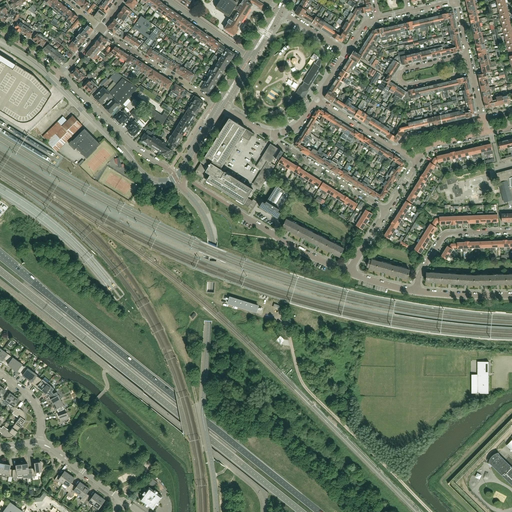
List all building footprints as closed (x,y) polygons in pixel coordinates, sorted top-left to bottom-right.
[(21,6),(17,0),(11,0),(12,1),(11,1),(11,2),(12,3),(10,5),(12,7),(13,10),(15,12),(17,11),(16,8),(19,6),(19,7),(21,6)] [(54,8),(59,2),(56,0),(52,0),(49,4),(54,8)] [(91,5),(89,3),(87,1),(88,0),(85,0),(80,6),(84,10),(87,11),(91,5)] [(113,4),(106,0),(105,0),(104,1),(101,0),(98,0),(98,1),(102,3),(110,9),(113,4)] [(146,5),(138,0),(129,0),(126,4),(140,13),(141,11),(146,5)] [(151,7),(156,0),(148,0),(146,5),(141,11),(143,13),(144,11),(145,12),(149,6),(151,7)] [(156,10),(161,3),(157,0),(156,0),(151,7),(150,9),(155,12),(156,10)] [(188,0),(185,5),(190,9),(195,2),(192,0),(188,0)] [(250,8),(252,4),(253,5),(253,4),(261,9),(264,5),(256,0),(237,0),(239,0),(238,2),(234,8),(237,10),(230,19),(229,19),(227,22),(228,23),(225,29),(226,30),(225,30),(228,32),(228,31),(235,35),(238,29),(250,8)] [(311,2),(312,0),(302,0),(303,0),(303,1),(310,5),(316,8),(318,9),(320,5),(318,4),(317,6),(311,2)] [(110,9),(102,3),(98,1),(97,3),(101,6),(99,8),(106,13),(110,9)] [(310,5),(303,1),(302,2),(299,1),(297,4),(300,5),(299,6),(307,11),(310,5)] [(59,12),(64,6),(59,2),(54,8),(52,10),(57,14),(58,12),(59,12)] [(358,17),(360,13),(361,13),(364,13),(363,8),(359,9),(358,6),(358,4),(356,5),(352,2),(351,3),(350,6),(353,8),(351,12),(358,17)] [(161,15),(166,7),(161,3),(156,10),(159,12),(159,13),(161,15)] [(8,10),(7,9),(9,8),(7,4),(5,5),(4,6),(3,6),(2,6),(2,7),(1,7),(1,8),(0,8),(0,13),(8,14),(8,10)] [(306,19),(309,14),(310,14),(310,12),(313,8),(316,8),(310,5),(307,11),(305,14),(301,11),(299,15),(303,18),(303,17),(306,19)] [(372,12),(371,7),(371,6),(366,7),(366,5),(363,6),(363,5),(358,6),(359,9),(363,8),(364,13),(367,12),(368,12),(368,13),(372,12)] [(63,16),(68,9),(64,6),(59,12),(63,16)] [(307,11),(299,6),(295,13),(299,15),(301,11),(305,14),(307,11)] [(507,12),(506,6),(498,8),(500,14),(507,12)] [(133,13),(125,7),(121,11),(129,17),(130,15),(131,15),(133,13)] [(166,17),(171,10),(166,7),(161,15),(163,16),(163,15),(166,17)] [(68,19),(73,13),(68,9),(63,16),(68,19)] [(106,14),(100,9),(97,13),(103,18),(106,14)] [(358,17),(351,12),(346,9),(345,11),(348,13),(350,14),(348,17),(355,22),(358,17)] [(170,21),(176,13),(171,10),(166,17),(169,19),(168,20),(170,21)] [(118,15),(126,22),(128,20),(130,18),(129,17),(121,11),(118,15)] [(450,21),(449,18),(454,17),(453,11),(449,12),(449,13),(448,14),(448,13),(445,14),(447,21),(448,21),(449,21),(450,21)] [(103,18),(97,13),(95,12),(94,14),(96,15),(94,17),(100,22),(103,18)] [(311,23),(315,15),(313,14),(312,15),(311,14),(312,13),(310,12),(310,14),(309,14),(306,19),(311,23)] [(331,22),(329,21),(330,20),(329,20),(331,17),(333,14),(331,12),(329,15),(327,18),(320,29),(321,29),(325,32),(330,25),(329,25),(331,22)] [(509,18),(507,12),(500,14),(501,20),(509,18)] [(8,17),(10,17),(11,17),(13,18),(12,19),(16,22),(18,18),(17,15),(15,17),(10,14),(8,14),(0,13),(0,19),(4,22),(8,17)] [(71,26),(73,23),(78,17),(73,13),(68,19),(66,22),(71,26)] [(176,24),(181,17),(176,13),(170,21),(172,23),(173,22),(176,24)] [(317,16),(315,15),(311,23),(312,24),(315,26),(320,19),(318,18),(321,14),(319,13),(317,16)] [(445,14),(442,15),(438,16),(439,24),(440,24),(445,23),(445,22),(447,21),(445,14)] [(126,22),(118,15),(114,20),(121,26),(124,28),(128,31),(129,29),(124,25),(126,23),(126,22)] [(143,35),(151,24),(141,16),(133,28),(136,30),(143,35)] [(19,32),(25,24),(25,23),(26,22),(19,17),(16,23),(13,28),(17,30),(19,32)] [(178,31),(186,20),(185,20),(181,17),(176,24),(175,25),(178,27),(176,29),(178,31)] [(321,20),(320,19),(315,26),(320,29),(327,18),(326,17),(323,21),(321,20)] [(348,17),(345,21),(346,22),(352,26),(355,22),(348,17)] [(510,25),(509,18),(501,20),(502,26),(510,25)] [(119,28),(121,26),(114,20),(111,24),(125,35),(126,34),(124,33),(125,32),(119,28)] [(480,27),(479,24),(487,22),(487,20),(471,23),(472,29),(480,27)] [(184,34),(185,33),(191,24),(187,21),(186,21),(179,31),(181,33),(181,32),(184,34)] [(29,28),(30,26),(31,25),(26,22),(25,23),(25,24),(19,32),(24,35),(29,28)] [(343,29),(344,30),(348,33),(348,32),(352,26),(346,22),(342,29),(343,29)] [(36,31),(40,26),(41,24),(39,23),(37,25),(35,24),(33,27),(30,26),(29,28),(24,35),(25,35),(25,36),(27,37),(29,38),(34,31),(34,30),(36,31)] [(333,32),(337,26),(336,26),(337,25),(335,23),(332,27),(330,25),(325,32),(332,36),(334,33),(333,32)] [(94,30),(86,24),(82,28),(90,35),(94,30)] [(125,35),(111,24),(108,29),(114,34),(116,32),(121,35),(120,37),(121,38),(125,35)] [(190,36),(196,28),(191,24),(185,33),(188,35),(188,34),(190,36)] [(511,31),(510,25),(502,26),(504,33),(511,31)] [(338,31),(336,29),(337,27),(336,27),(337,26),(333,32),(334,33),(332,36),(339,41),(340,38),(340,37),(342,34),(338,31)] [(167,34),(156,27),(148,38),(138,49),(146,54),(158,35),(163,39),(167,34)] [(90,35),(82,28),(81,29),(80,29),(77,32),(80,34),(86,39),(90,35)] [(196,38),(201,31),(196,28),(190,36),(192,37),(193,36),(196,38)] [(384,28),(383,29),(379,30),(380,34),(381,37),(383,37),(384,42),(387,41),(384,28)] [(344,40),(348,33),(344,30),(343,32),(339,29),(338,31),(342,34),(340,37),(340,38),(339,41),(342,42),(344,40)] [(200,42),(206,34),(201,31),(196,38),(199,40),(198,41),(200,42)] [(371,33),(369,36),(377,42),(378,42),(380,39),(380,38),(379,37),(377,35),(372,32),(371,33)] [(38,44),(42,36),(37,33),(33,40),(35,42),(37,43),(38,44)] [(128,43),(133,37),(128,33),(124,40),(128,43)] [(86,39),(80,34),(76,38),(82,44),(86,39)] [(206,45),(211,38),(210,38),(206,34),(200,42),(202,44),(203,43),(206,45)] [(43,47),(47,40),(42,36),(38,44),(40,45),(43,47)] [(108,41),(101,36),(98,41),(104,46),(108,41)] [(377,42),(369,36),(366,41),(373,45),(374,44),(375,44),(377,42)] [(79,48),(82,44),(76,38),(74,37),(70,41),(72,43),(79,48)] [(133,46),(138,39),(133,37),(128,43),(133,46)] [(487,37),(483,38),(475,40),(476,45),(484,43),(488,42),(487,37)] [(210,49),(216,41),(211,38),(210,38),(211,38),(206,45),(208,47),(210,49)] [(137,48),(143,43),(143,42),(141,40),(140,41),(138,39),(133,46),(137,48)] [(461,46),(459,39),(452,41),(453,44),(452,44),(452,46),(455,45),(456,47),(461,46)] [(104,46),(98,41),(94,45),(100,50),(104,46)] [(216,51),(221,45),(216,41),(210,49),(212,50),(213,49),(216,51)] [(376,47),(373,45),(366,41),(364,45),(370,50),(373,51),(376,47)] [(151,57),(155,51),(153,49),(156,43),(155,42),(147,54),(151,57)] [(79,48),(72,43),(69,47),(75,53),(79,48)] [(47,53),(52,48),(50,46),(51,45),(50,44),(49,45),(43,50),(47,53)] [(100,50),(94,45),(90,50),(97,55),(100,50)] [(234,54),(227,49),(224,47),(221,45),(217,51),(222,54),(231,60),(234,55),(234,54)] [(370,50),(364,45),(361,50),(367,54),(370,50)] [(432,58),(429,47),(427,48),(426,45),(424,46),(424,48),(427,59),(432,58)] [(462,51),(461,46),(456,47),(455,45),(452,46),(454,53),(457,52),(462,51)] [(116,56),(120,49),(115,46),(111,53),(110,52),(103,60),(104,61),(109,58),(113,54),(116,56)] [(449,49),(445,50),(446,54),(451,53),(451,54),(454,53),(452,46),(448,46),(449,49)] [(51,57),(57,51),(56,50),(55,50),(52,48),(47,53),(51,57)] [(156,60),(162,49),(160,48),(158,52),(155,51),(151,57),(156,60)] [(120,59),(125,52),(120,49),(116,56),(120,59)] [(160,62),(164,56),(165,54),(166,53),(164,51),(164,50),(162,49),(156,60),(160,62)] [(97,55),(90,50),(85,56),(87,57),(87,58),(89,60),(91,58),(93,59),(97,55)] [(367,55),(367,54),(361,50),(358,54),(361,57),(365,59),(367,55)] [(55,60),(60,54),(57,52),(58,51),(57,51),(51,57),(55,60)] [(173,51),(171,54),(164,65),(168,68),(173,61),(175,57),(173,55),(175,52),(173,51)] [(351,56),(359,61),(359,60),(361,57),(358,54),(354,51),(352,55),(351,56)] [(408,63),(406,55),(405,51),(402,51),(403,54),(403,56),(401,57),(400,57),(399,56),(398,56),(395,57),(393,60),(389,57),(388,60),(385,58),(383,60),(386,62),(398,69),(400,65),(402,64),(403,65),(408,64),(408,63)] [(125,62),(130,55),(125,52),(120,59),(125,62)] [(164,65),(171,54),(169,53),(168,54),(166,53),(165,54),(164,56),(160,62),(164,65)] [(0,110),(16,121),(17,121),(17,122),(18,122),(19,122),(20,122),(20,123),(21,123),(22,123),(23,123),(24,123),(25,123),(26,123),(26,122),(27,122),(28,122),(29,122),(29,121),(30,121),(31,121),(31,120),(32,120),(32,119),(33,119),(41,112),(51,95),(52,95),(52,94),(51,94),(51,93),(34,76),(34,75),(33,75),(0,54),(0,110)] [(59,63),(64,58),(64,57),(66,56),(64,54),(62,56),(60,54),(55,60),(59,63)] [(231,60),(222,54),(222,55),(223,55),(221,58),(220,58),(219,60),(227,65),(229,62),(230,61),(230,60),(231,60)] [(130,65),(135,59),(130,56),(121,71),(123,72),(128,64),(130,65)] [(173,61),(168,68),(173,70),(181,57),(179,56),(178,58),(175,57),(173,61)] [(359,61),(351,56),(350,58),(348,62),(355,66),(356,67),(357,67),(361,62),(359,61)] [(177,73),(181,66),(179,65),(183,58),(181,57),(173,70),(177,73)] [(63,66),(68,61),(64,58),(59,63),(63,66)] [(135,68),(139,61),(135,59),(130,65),(128,69),(130,71),(132,67),(135,68)] [(313,83),(318,75),(319,73),(320,72),(320,69),(321,68),(321,67),(321,66),(321,63),(321,62),(321,61),(321,59),(318,60),(318,59),(303,82),(304,82),(301,86),(308,90),(310,87),(313,83)] [(225,68),(227,65),(219,60),(217,63),(218,63),(216,66),(224,71),(225,68)] [(135,77),(143,64),(139,61),(135,68),(137,70),(133,76),(135,77)] [(185,79),(190,70),(188,69),(191,64),(189,62),(188,65),(181,76),(185,79)] [(360,75),(359,74),(360,72),(356,69),(357,67),(356,67),(355,66),(348,62),(345,66),(360,75)] [(381,63),(381,64),(395,73),(398,69),(386,62),(385,64),(382,62),(381,63)] [(143,74),(148,67),(143,64),(135,77),(137,79),(141,72),(143,74)] [(181,76),(188,65),(186,64),(184,68),(181,66),(177,73),(181,76)] [(387,77),(387,78),(391,80),(391,79),(393,77),(395,73),(381,64),(380,65),(384,67),(383,68),(386,69),(385,70),(387,71),(386,73),(389,75),(388,76),(387,77)] [(481,67),(482,73),(489,72),(489,71),(490,71),(489,67),(496,66),(495,64),(481,67)] [(185,79),(189,81),(198,68),(196,66),(193,72),(190,70),(185,79)] [(224,71),(216,66),(214,69),(211,68),(210,70),(220,76),(222,74),(223,72),(224,71)] [(360,75),(345,66),(342,70),(349,74),(351,72),(355,74),(358,77),(360,75)] [(75,78),(82,71),(83,70),(85,68),(83,67),(81,69),(80,70),(80,69),(79,70),(76,67),(76,68),(73,71),(72,71),(73,72),(70,74),(71,74),(71,75),(72,76),(73,76),(75,78)] [(148,76),(152,69),(148,67),(143,74),(145,75),(142,79),(141,80),(143,81),(144,80),(148,76)] [(153,80),(158,73),(155,72),(155,71),(153,70),(148,77),(153,80)] [(220,76),(210,70),(206,75),(217,82),(218,81),(218,80),(218,79),(220,76)] [(351,76),(349,74),(342,70),(339,74),(355,83),(356,82),(350,78),(351,76)] [(79,83),(85,76),(82,74),(83,73),(82,71),(75,78),(76,80),(77,80),(77,81),(78,82),(79,83)] [(137,89),(139,87),(124,77),(116,71),(110,78),(114,81),(107,89),(106,90),(104,88),(94,98),(102,105),(107,100),(109,102),(104,108),(111,114),(120,105),(122,106),(127,101),(128,99),(131,96),(135,91),(137,89)] [(478,75),(479,81),(490,78),(491,78),(491,75),(490,76),(489,72),(482,73),(483,74),(478,75)] [(153,80),(152,82),(151,84),(152,85),(155,81),(158,83),(162,76),(158,73),(153,80)] [(355,83),(339,74),(337,78),(337,79),(343,83),(345,81),(349,83),(353,86),(353,85),(354,84),(355,83)] [(216,83),(217,82),(206,75),(206,76),(209,77),(207,80),(206,80),(205,82),(213,88),(215,85),(216,83)] [(161,85),(163,86),(167,79),(162,76),(158,83),(161,85)] [(391,80),(387,78),(386,77),(381,85),(379,84),(377,88),(382,92),(383,91),(384,91),(390,82),(391,80)] [(463,86),(464,86),(465,86),(464,83),(469,82),(468,77),(463,78),(460,79),(461,84),(462,84),(463,86)] [(102,86),(108,80),(108,79),(106,78),(100,84),(102,86)] [(488,84),(491,83),(490,78),(479,81),(480,86),(488,84)] [(87,90),(96,81),(93,79),(92,81),(91,82),(88,80),(82,86),(83,87),(84,88),(85,88),(87,90)] [(162,87),(164,88),(164,89),(167,91),(172,82),(170,81),(167,79),(163,86),(162,87)] [(343,83),(337,79),(333,84),(342,89),(344,87),(345,87),(345,86),(344,86),(345,84),(343,83)] [(457,80),(452,81),(453,85),(454,88),(460,87),(459,84),(461,84),(460,79),(457,80)] [(91,95),(97,88),(98,87),(96,85),(98,83),(96,81),(87,90),(89,92),(89,93),(90,94),(91,95)] [(209,93),(213,88),(205,82),(203,85),(204,85),(201,89),(206,91),(209,93)] [(387,95),(394,84),(390,82),(384,91),(385,92),(382,97),(384,98),(386,94),(387,95)] [(173,94),(175,95),(180,87),(176,84),(169,95),(171,97),(173,94)] [(337,95),(338,96),(342,89),(333,84),(330,90),(329,90),(325,96),(326,99),(328,100),(331,97),(335,99),(336,97),(337,95)] [(394,94),(398,87),(394,84),(387,95),(390,96),(392,92),(394,94)] [(180,87),(175,95),(177,96),(175,100),(177,101),(185,90),(180,87)] [(394,103),(403,89),(398,87),(394,94),(396,94),(393,99),(395,100),(393,102),(394,103)] [(408,99),(407,92),(403,89),(394,103),(395,103),(399,97),(405,100),(408,99)] [(408,99),(408,102),(416,100),(416,99),(415,98),(414,89),(409,91),(407,92),(408,99)] [(300,91),(299,92),(291,105),(290,104),(287,109),(291,112),(294,107),(295,107),(297,108),(300,103),(305,95),(306,94),(300,91)] [(332,103),(337,105),(340,99),(342,96),(340,95),(338,98),(336,97),(335,99),(331,97),(328,100),(332,103)] [(204,103),(200,100),(194,96),(191,99),(190,102),(200,108),(204,103)] [(346,101),(345,103),(342,109),(346,111),(355,97),(353,96),(350,101),(348,99),(346,101)] [(504,104),(502,96),(493,98),(494,99),(493,100),(492,101),(493,106),(504,104)] [(351,114),(355,107),(353,105),(357,99),(355,97),(346,111),(351,114)] [(342,109),(345,103),(342,101),(343,101),(340,99),(337,105),(342,109)] [(363,100),(357,108),(355,107),(351,114),(355,116),(354,117),(355,117),(362,106),(365,101),(363,100)] [(199,111),(200,108),(190,102),(188,104),(190,105),(191,106),(189,109),(197,114),(197,113),(198,113),(199,111)] [(476,111),(474,104),(468,105),(468,107),(466,107),(467,110),(470,109),(471,112),(476,111)] [(359,119),(363,112),(361,111),(364,107),(362,106),(355,117),(359,119)] [(363,122),(371,110),(371,109),(369,108),(365,114),(363,112),(359,119),(363,122)] [(367,125),(372,118),(371,118),(369,116),(374,109),(372,108),(371,109),(371,110),(363,122),(367,125)] [(129,118),(125,114),(127,113),(124,109),(115,118),(115,119),(115,120),(117,122),(118,121),(121,124),(123,122),(124,123),(129,118)] [(181,109),(180,110),(182,112),(185,114),(193,119),(195,116),(196,116),(197,115),(197,114),(189,109),(187,112),(183,109),(183,110),(181,109)] [(477,115),(476,111),(471,112),(470,109),(467,110),(465,110),(463,111),(465,111),(466,113),(468,113),(469,117),(472,117),(472,116),(477,115)] [(325,112),(322,110),(321,111),(319,110),(318,112),(316,111),(312,118),(315,120),(319,122),(320,120),(316,118),(319,114),(323,117),(325,112)] [(469,117),(468,113),(466,113),(465,111),(463,111),(459,112),(460,114),(461,119),(466,118),(469,117)] [(139,112),(138,113),(134,117),(138,121),(143,115),(139,112)] [(329,123),(333,117),(325,112),(323,117),(324,118),(326,119),(325,121),(329,124),(329,123)] [(167,118),(168,116),(164,113),(162,116),(158,122),(162,126),(167,118)] [(192,122),(193,119),(185,114),(183,116),(184,117),(182,120),(190,125),(190,124),(191,124),(192,122)] [(376,115),(374,114),(371,118),(372,118),(367,125),(368,125),(372,127),(376,120),(374,119),(376,115)] [(57,152),(80,128),(82,126),(72,116),(68,121),(63,116),(42,137),(57,152)] [(386,117),(384,116),(382,119),(376,130),(380,132),(384,126),(382,124),(386,117)] [(338,120),(333,117),(329,123),(329,124),(332,126),(329,130),(330,132),(332,129),(338,120)] [(252,201),(248,198),(253,189),(235,178),(221,169),(242,136),(249,141),(254,133),(246,129),(246,128),(229,118),(224,127),(223,128),(195,172),(196,174),(203,178),(205,180),(207,181),(206,181),(207,181),(224,192),(244,204),(249,206),(248,207),(250,208),(251,209),(253,210),(258,202),(253,199),(252,201)] [(319,122),(315,120),(312,118),(309,122),(324,131),(325,130),(320,126),(318,124),(319,122)] [(378,122),(376,120),(372,127),(376,130),(382,119),(381,118),(380,118),(378,122)] [(142,128),(142,127),(139,124),(138,125),(136,123),(137,122),(135,120),(128,127),(129,128),(130,129),(128,131),(131,134),(130,134),(132,137),(133,136),(134,136),(142,128)] [(190,125),(182,120),(180,123),(179,122),(178,125),(187,130),(188,128),(189,127),(190,126),(190,125)] [(338,130),(343,123),(338,120),(332,129),(330,132),(332,133),(335,128),(338,130)] [(310,130),(312,131),(313,129),(316,131),(317,130),(323,133),(324,131),(309,122),(309,123),(306,127),(310,130)] [(343,133),(347,126),(343,123),(338,130),(341,132),(341,131),(343,133)] [(410,131),(408,123),(405,123),(406,126),(404,126),(404,127),(400,128),(398,127),(396,129),(403,133),(404,132),(410,131)] [(185,133),(187,130),(178,125),(176,127),(177,128),(175,131),(183,135),(184,135),(185,133)] [(387,137),(390,131),(388,130),(389,129),(391,127),(387,125),(386,126),(384,126),(380,132),(386,136),(386,137),(387,137)] [(348,136),(352,129),(347,126),(343,133),(341,137),(345,140),(345,139),(346,138),(348,136)] [(305,128),(303,132),(314,139),(315,140),(316,140),(317,141),(319,139),(310,133),(312,131),(310,130),(306,127),(305,128)] [(395,136),(397,133),(395,131),(394,131),(393,133),(391,132),(393,128),(391,127),(389,129),(388,130),(390,131),(387,137),(393,141),(395,138),(395,136)] [(100,144),(85,129),(69,145),(75,150),(76,148),(83,155),(87,158),(100,144)] [(352,139),(353,139),(357,132),(352,129),(348,136),(346,138),(345,139),(350,143),(352,139)] [(399,140),(403,133),(396,129),(395,131),(397,133),(395,136),(395,138),(393,141),(394,141),(397,143),(398,140),(399,140)] [(148,145),(154,136),(154,135),(156,133),(153,131),(152,132),(148,130),(145,134),(142,138),(143,139),(141,142),(146,145),(146,144),(148,145)] [(183,136),(183,135),(175,131),(174,134),(173,133),(171,136),(180,141),(181,139),(182,138),(183,137),(183,136)] [(314,139),(303,132),(300,137),(307,141),(308,142),(310,139),(313,140),(314,139)] [(358,142),(362,135),(357,132),(353,139),(352,139),(350,143),(350,144),(351,145),(354,141),(354,142),(355,140),(358,142)] [(361,147),(362,146),(367,138),(362,135),(358,142),(360,143),(358,146),(359,146),(356,150),(358,152),(361,147)] [(155,148),(160,140),(154,136),(148,145),(152,147),(155,148)] [(179,143),(180,141),(171,136),(170,138),(171,138),(169,142),(171,143),(170,145),(175,148),(175,147),(176,148),(177,146),(179,144),(178,143),(179,143)] [(300,144),(302,141),(306,143),(307,141),(300,137),(296,144),(297,144),(296,146),(298,147),(297,149),(301,151),(303,146),(300,144)] [(367,149),(372,141),(367,138),(362,146),(363,147),(363,146),(365,147),(367,149)] [(161,153),(166,145),(164,143),(164,142),(160,140),(155,148),(158,150),(158,151),(161,153)] [(308,156),(312,149),(309,147),(308,149),(305,148),(308,144),(309,142),(308,142),(307,141),(306,143),(304,147),(303,146),(301,151),(303,152),(308,156)] [(371,152),(376,144),(372,141),(367,149),(370,150),(370,149),(372,150),(370,151),(369,151),(367,155),(369,156),(371,152)] [(507,148),(505,141),(504,141),(498,142),(500,149),(507,148)] [(274,146),(271,144),(266,151),(262,158),(256,167),(261,170),(266,161),(268,162),(254,185),(260,189),(265,182),(270,174),(272,170),(275,166),(271,163),(273,159),(275,160),(276,158),(279,160),(284,152),(280,150),(279,150),(278,149),(279,149),(274,146)] [(381,147),(376,144),(371,152),(374,154),(374,153),(377,154),(381,147)] [(493,154),(491,144),(485,145),(487,154),(487,155),(493,154)] [(170,156),(173,152),(172,151),(175,148),(170,145),(168,147),(167,146),(166,145),(161,153),(163,155),(163,156),(167,159),(169,155),(170,156)] [(487,154),(485,145),(479,147),(480,153),(480,152),(481,156),(484,155),(487,154)] [(379,162),(386,150),(381,147),(377,154),(379,155),(378,157),(379,157),(376,162),(378,163),(379,162)] [(318,162),(324,153),(321,151),(322,150),(320,148),(318,151),(318,152),(313,159),(318,162)] [(475,157),(473,148),(467,150),(468,155),(472,154),(473,157),(475,157)] [(313,159),(318,152),(318,151),(313,149),(312,149),(308,156),(313,159)] [(387,160),(391,153),(386,150),(379,162),(381,163),(383,160),(384,158),(387,159),(386,160),(387,160)] [(323,165),(331,152),(329,151),(327,155),(324,153),(318,162),(323,165)] [(330,164),(332,161),(330,160),(334,152),(332,151),(331,152),(323,165),(328,168),(330,164)] [(463,160),(461,151),(455,152),(456,158),(455,158),(456,161),(459,161),(458,158),(461,157),(462,160),(463,160)] [(399,158),(391,153),(387,160),(390,163),(392,160),(394,161),(392,163),(391,165),(390,165),(389,166),(392,168),(393,167),(396,162),(399,158)] [(282,168),(287,160),(282,157),(279,162),(281,164),(280,166),(282,168)] [(332,171),(338,162),(337,162),(338,160),(334,158),(332,161),(330,164),(328,168),(332,171)] [(337,174),(342,167),(340,165),(341,163),(341,162),(342,159),(340,158),(339,161),(338,162),(332,171),(337,174)] [(393,168),(399,172),(404,166),(402,165),(404,163),(401,162),(402,160),(399,158),(396,162),(399,165),(397,169),(393,167),(392,168),(393,168)] [(436,166),(438,164),(436,163),(437,162),(434,158),(431,163),(430,162),(427,168),(432,171),(434,168),(435,169),(437,166),(436,166)] [(289,168),(292,163),(287,160),(282,168),(284,169),(286,166),(289,168)] [(292,174),(294,171),(297,166),(292,163),(289,168),(291,170),(289,173),(292,174)] [(297,177),(299,174),(302,169),(300,168),(300,167),(297,165),(297,166),(294,171),(296,173),(294,176),(297,177)] [(342,177),(349,166),(346,165),(344,168),(342,167),(337,174),(342,177)] [(347,180),(351,173),(349,172),(351,167),(349,166),(342,177),(347,180)] [(399,172),(393,168),(392,171),(390,169),(388,172),(396,177),(399,172)] [(429,176),(432,171),(427,168),(423,173),(429,176),(431,178),(432,177),(429,176)] [(511,168),(496,173),(499,182),(499,181),(499,183),(504,202),(507,201),(508,205),(511,204),(511,168)] [(302,180),(307,172),(302,169),(299,174),(301,176),(299,179),(302,180)] [(352,183),(358,172),(356,171),(353,175),(351,173),(347,180),(352,183)] [(308,181),(312,175),(307,172),(302,180),(304,182),(306,179),(308,181)] [(359,182),(357,180),(360,176),(359,176),(361,174),(358,172),(352,183),(356,186),(359,182)] [(385,177),(386,178),(393,182),(396,177),(388,172),(385,177)] [(425,182),(424,183),(427,185),(429,182),(426,181),(429,176),(423,173),(422,175),(422,174),(420,177),(421,178),(420,178),(425,182)] [(274,177),(270,174),(264,184),(268,187),(274,177)] [(312,186),(317,178),(312,175),(308,181),(311,182),(309,185),(312,186)] [(361,189),(368,179),(365,177),(363,181),(360,180),(359,182),(356,186),(361,189)] [(386,178),(385,180),(380,177),(379,180),(390,187),(393,182),(386,178)] [(318,187),(322,182),(317,178),(312,186),(314,188),(315,185),(318,187)] [(423,186),(424,183),(425,182),(420,178),(417,184),(425,189),(425,187),(423,186)] [(366,192),(370,186),(371,185),(369,183),(371,180),(368,179),(361,189),(366,192)] [(387,192),(390,187),(379,180),(378,180),(377,181),(381,183),(383,184),(383,185),(382,185),(380,187),(382,189),(387,192)] [(323,194),(328,186),(323,183),(320,188),(322,189),(320,192),(323,194)] [(425,189),(417,184),(414,189),(419,192),(420,190),(423,192),(425,189)] [(262,201),(259,207),(268,213),(277,218),(281,213),(278,211),(280,209),(279,209),(289,193),(276,186),(267,201),(266,201),(265,203),(262,201)] [(330,194),(333,189),(328,186),(323,194),(325,195),(327,192),(330,194)] [(375,191),(372,190),(373,188),(370,186),(366,192),(374,197),(377,193),(377,192),(378,190),(376,189),(375,191)] [(333,200),(338,192),(333,189),(330,194),(332,195),(330,198),(333,200)] [(383,198),(387,192),(382,189),(379,194),(377,193),(374,197),(378,199),(378,198),(381,199),(382,198),(383,198)] [(417,195),(419,192),(414,189),(410,194),(418,199),(419,197),(417,195)] [(339,200),(343,195),(338,192),(333,200),(335,201),(337,198),(339,200)] [(418,199),(410,194),(407,200),(412,203),(414,200),(416,202),(418,199)] [(344,203),(347,198),(348,198),(348,197),(345,196),(343,195),(339,200),(337,203),(340,204),(342,201),(344,203)] [(352,201),(348,198),(347,198),(344,203),(342,206),(345,207),(347,205),(349,206),(352,201)] [(352,212),(357,204),(352,201),(349,206),(350,206),(349,208),(351,209),(350,211),(352,212)] [(414,206),(406,201),(403,206),(408,209),(410,206),(412,208),(414,206)] [(406,212),(408,209),(403,206),(400,211),(408,216),(409,213),(406,212)] [(369,219),(372,214),(366,210),(364,213),(361,211),(360,213),(369,219)] [(408,216),(400,211),(397,216),(402,219),(403,216),(406,218),(408,216)] [(365,224),(369,219),(360,213),(359,214),(362,216),(361,218),(358,216),(357,219),(365,224)] [(511,213),(502,214),(502,222),(507,222),(510,222),(511,221),(511,213)] [(400,222),(402,219),(397,216),(393,221),(399,224),(401,226),(403,223),(400,222)] [(437,228),(435,227),(437,222),(435,218),(431,224),(430,224),(427,229),(433,233),(437,228)] [(297,235),(301,227),(286,219),(282,227),(289,231),(297,235)] [(362,229),(365,224),(357,219),(355,221),(358,223),(356,226),(362,229)] [(399,224),(393,221),(393,220),(391,223),(392,223),(390,225),(396,229),(395,229),(398,231),(400,228),(397,226),(399,224)] [(394,231),(395,229),(396,229),(390,225),(387,230),(395,235),(397,233),(394,231)] [(311,242),(315,234),(301,227),(297,235),(303,238),(311,242)] [(433,233),(427,229),(425,232),(422,230),(421,232),(430,238),(433,233)] [(395,235),(387,230),(384,235),(389,239),(391,236),(394,238),(395,235)] [(427,243),(430,238),(421,232),(419,235),(422,237),(421,239),(427,243)] [(325,249),(329,241),(315,234),(311,242),(318,246),(325,249)] [(424,248),(427,243),(421,239),(417,244),(424,248)] [(344,248),(336,245),(329,241),(325,249),(332,253),(340,257),(344,248)] [(463,248),(463,242),(457,242),(457,243),(451,244),(454,248),(457,247),(457,252),(460,252),(460,248),(463,248)] [(420,253),(424,248),(417,244),(415,249),(414,249),(420,253)] [(451,252),(454,248),(451,244),(449,247),(448,246),(444,251),(452,256),(453,254),(451,252)] [(452,256),(444,251),(441,256),(446,259),(448,256),(451,258),(452,256)] [(370,267),(369,268),(375,270),(377,261),(372,259),(371,260),(369,260),(368,263),(367,267),(370,267)] [(391,274),(393,265),(377,261),(375,270),(384,272),(391,274)] [(407,279),(409,270),(393,265),(391,274),(399,276),(407,279)] [(442,283),(443,274),(427,273),(426,282),(434,282),(442,283)] [(458,284),(459,275),(443,274),(442,283),(450,283),(458,284)] [(474,285),(475,276),(459,275),(458,284),(466,284),(474,285)] [(490,285),(490,275),(476,276),(475,276),(474,285),(476,285),(482,285),(490,285)] [(506,284),(506,275),(490,275),(490,285),(498,284),(506,284)] [(225,300),(228,301),(228,303),(256,312),(256,310),(260,311),(261,310),(262,311),(263,308),(262,308),(262,307),(259,306),(259,305),(229,296),(229,297),(226,296),(226,297),(225,297),(224,299),(225,299),(225,300)] [(0,361),(4,364),(10,356),(3,351),(0,354),(0,358),(0,359),(0,361)] [(13,368),(18,361),(10,356),(4,364),(9,368),(10,366),(13,368)] [(19,375),(25,366),(18,361),(13,368),(15,370),(14,371),(19,375)] [(477,362),(478,394),(488,393),(488,362),(477,362)] [(27,379),(32,372),(25,366),(19,375),(24,378),(25,377),(27,379)] [(34,385),(40,377),(32,372),(27,379),(30,380),(29,382),(34,385)] [(47,383),(40,377),(34,385),(39,389),(40,388),(42,390),(47,383)] [(52,392),(54,389),(47,383),(42,390),(44,392),(43,393),(48,397),(53,393),(52,392)] [(61,400),(57,392),(54,394),(53,393),(48,397),(51,402),(52,402),(53,404),(61,400)] [(7,406),(14,397),(9,393),(5,399),(3,398),(1,401),(4,403),(3,404),(7,406)] [(14,407),(19,400),(14,397),(7,406),(14,411),(16,408),(14,407)] [(66,409),(61,400),(53,404),(55,407),(53,408),(56,413),(66,409)] [(20,429),(25,421),(25,420),(25,419),(25,418),(25,417),(25,416),(25,415),(25,414),(24,413),(24,412),(23,411),(22,411),(19,408),(18,410),(16,408),(14,411),(12,413),(19,418),(14,425),(20,429)] [(69,418),(66,409),(56,413),(58,419),(60,418),(61,421),(64,420),(64,421),(65,421),(65,422),(66,422),(67,422),(68,422),(68,421),(69,420),(69,419),(69,418)] [(14,437),(20,429),(14,425),(10,431),(3,426),(1,428),(0,429),(0,432),(1,433),(0,434),(4,437),(5,437),(5,438),(7,438),(9,438),(10,438),(11,437),(12,437),(13,436),(14,437)] [(489,461),(489,462),(488,462),(488,463),(488,464),(489,463),(490,464),(511,485),(511,511),(511,467),(499,455),(498,453),(499,453),(498,453),(497,453),(496,454),(495,454),(494,455),(493,455),(493,456),(492,456),(492,457),(491,457),(491,458),(490,458),(490,459),(489,460),(489,461)] [(36,476),(36,472),(41,472),(40,467),(41,466),(42,466),(42,465),(43,465),(43,464),(42,463),(42,462),(41,462),(41,461),(40,461),(35,462),(35,463),(33,463),(34,468),(31,469),(32,476),(36,476)] [(12,477),(12,471),(9,470),(10,465),(8,465),(8,464),(4,463),(2,474),(1,477),(5,478),(5,477),(6,476),(12,477)] [(32,476),(31,469),(28,469),(27,464),(26,464),(25,463),(21,464),(22,474),(23,477),(23,478),(32,478),(32,476)] [(22,474),(21,464),(16,464),(16,465),(15,465),(16,471),(12,471),(12,477),(17,477),(17,478),(23,477),(22,474)] [(63,483),(70,474),(66,472),(65,471),(61,476),(58,474),(54,480),(58,482),(59,480),(63,483)] [(74,485),(71,484),(75,479),(73,478),(74,477),(70,474),(63,483),(68,486),(65,490),(69,492),(74,485)] [(154,487),(158,482),(153,479),(149,484),(154,487)] [(76,487),(74,485),(69,492),(67,495),(71,497),(72,497),(76,492),(79,494),(85,485),(81,483),(80,482),(76,487)] [(89,496),(86,494),(90,489),(88,489),(89,488),(85,485),(79,494),(83,497),(81,501),(84,503),(89,496)] [(159,501),(162,497),(157,493),(158,492),(155,490),(154,491),(149,487),(146,492),(145,491),(142,494),(143,494),(144,495),(140,500),(145,503),(144,504),(144,505),(147,507),(148,507),(148,506),(151,508),(153,509),(157,504),(158,505),(160,502),(159,501)] [(94,505),(100,496),(97,494),(96,494),(95,493),(91,498),(89,496),(84,503),(88,506),(91,503),(94,505)] [(103,511),(107,507),(102,504),(105,500),(104,499),(100,496),(94,505),(96,507),(94,509),(97,511),(103,511)] [(22,511),(10,503),(2,511),(22,511)]
